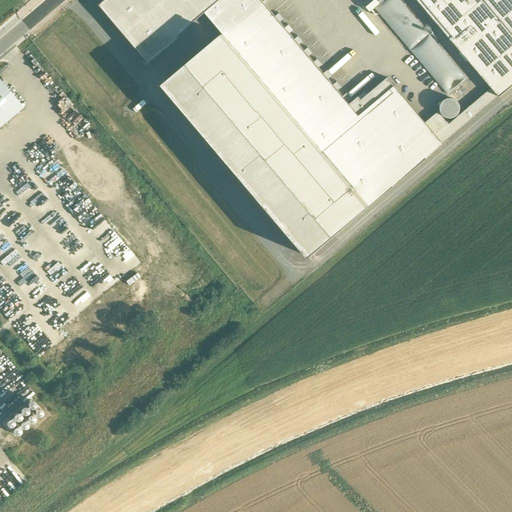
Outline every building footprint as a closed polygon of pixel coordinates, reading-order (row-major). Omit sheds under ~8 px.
[(103,0),(98,5),(147,63),(207,13),(221,0),(103,0)] [(221,0),(207,13),(224,35),(370,207),(444,144),(426,123),(388,78),(362,100),(359,97),(350,104),(261,0),(221,0)] [(465,79),(403,0),(363,0),(362,2),(369,11),(376,5),(445,94),(465,79)] [(511,0),(417,0),(492,88),(499,96),(511,85),(511,0)] [(370,207),(224,35),(189,65),(335,237),(370,207)] [(335,237),(189,65),(164,85),(310,257),(335,237)] [(0,80),(0,126),(23,107),(0,80)] [(439,111),(426,123),(444,144),(499,96),(492,88),(449,124),(439,111)]
